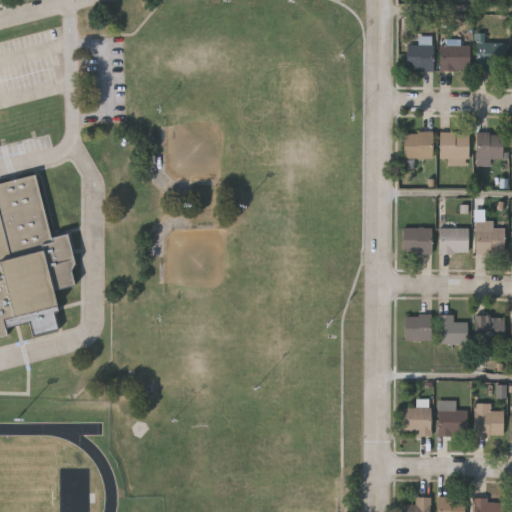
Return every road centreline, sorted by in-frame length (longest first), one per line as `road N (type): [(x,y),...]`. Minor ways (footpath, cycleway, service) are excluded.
road 1 (tertiary): [(382,0),(380,511)]
road 2 (residential): [(511,471),(381,469)]
road 3 (residential): [(383,285),(511,287)]
road 4 (residential): [(384,100),(511,104)]
